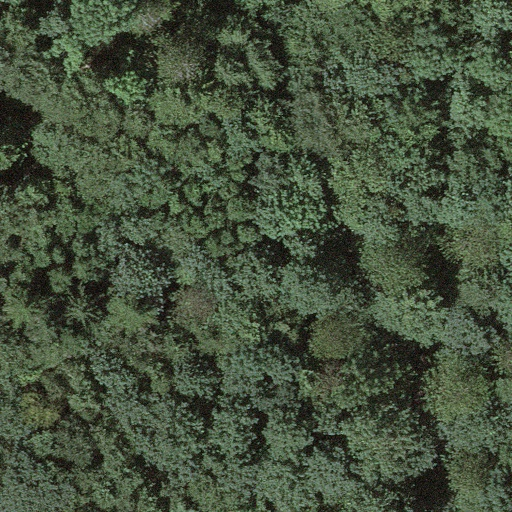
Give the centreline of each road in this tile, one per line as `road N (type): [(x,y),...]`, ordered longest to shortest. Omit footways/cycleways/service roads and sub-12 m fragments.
road 1 (track): [(252,0),(434,415)]
road 2 (track): [(434,415),(431,247),(463,0)]
